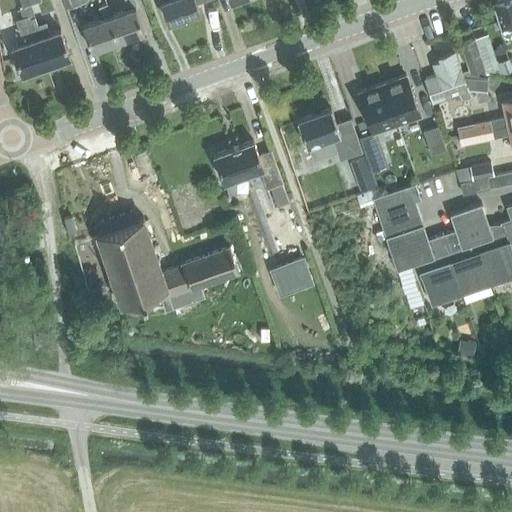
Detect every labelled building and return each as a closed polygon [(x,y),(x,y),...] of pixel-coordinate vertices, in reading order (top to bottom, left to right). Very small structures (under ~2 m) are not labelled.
[(15,19),(20,32),(23,41),(10,46),(16,60),(11,62),(15,73),(20,72),(20,74),(45,65),(31,28),(37,26),(29,3),(27,0),(0,0),(4,12),(18,7),(22,17),(15,19)] [(85,2),(84,0),(62,0),(65,9),(85,2)] [(123,0),(126,9),(109,15),(118,40),(142,31),(134,7),(135,7),(132,0),(123,0)] [(161,0),(160,1),(167,22),(198,11),(195,3),(202,0),(161,0)] [(504,38),(511,35),(511,0),(496,0),(492,1),(504,38)] [(90,49),(118,40),(109,15),(105,4),(97,7),(101,18),(81,25),(90,49)] [(59,29),(44,34),(41,25),(37,26),(31,28),(45,65),(69,57),(59,29)] [(458,43),(467,69),(464,70),(464,71),(475,73),(474,71),(482,69),(484,73),(498,68),(487,34),(458,43)] [(435,74),(422,78),(431,104),(458,94),(460,102),(471,98),(468,91),(486,92),(487,75),(475,75),(475,73),(464,71),(464,70),(461,71),(453,50),(437,56),(438,60),(431,63),(435,74)] [(511,67),(508,57),(497,61),(501,74),(511,69),(511,67)] [(405,74),(381,83),(396,124),(419,115),(405,74)] [(372,132),(396,124),(381,83),(357,91),(372,132)] [(511,98),(501,100),(504,117),(456,127),(458,136),(511,124),(511,98)] [(305,145),(306,145),(311,160),(335,152),(338,159),(360,151),(349,118),(335,123),(328,108),(296,120),(305,145)] [(511,150),(511,124),(458,136),(459,144),(508,134),(511,151),(511,150)] [(436,126),(423,130),(431,152),(444,148),(436,126)] [(266,187),(281,181),(269,149),(257,154),(251,140),(239,145),(239,146),(231,148),(230,148),(211,155),(221,181),(258,168),(266,187)] [(377,140),(362,146),(371,171),(386,166),(377,140)] [(363,155),(348,161),(354,176),(369,170),(363,155)] [(492,174),(489,161),(454,169),(458,182),(472,179),(492,174)] [(498,173),(501,185),(511,182),(511,172),(511,170),(498,173)] [(488,187),(501,185),(498,173),(486,176),(488,187)] [(475,190),(488,187),(486,176),(472,179),(474,188),(475,190)] [(461,193),(475,190),(474,188),(472,179),(458,182),(461,193)] [(425,238),(426,238),(413,200),(418,198),(413,183),(372,198),(396,268),(415,261),(431,256),(425,238)] [(453,248),(474,240),(490,235),(489,231),(480,204),(481,204),(480,203),(449,214),(449,215),(450,214),(455,228),(447,231),(453,248)] [(511,203),(505,206),(510,219),(500,222),(501,226),(502,226),(511,254),(511,203)] [(198,285),(236,272),(227,247),(178,264),(179,264),(159,271),(140,218),(134,220),(131,210),(96,222),(99,232),(95,233),(120,304),(141,296),(141,298),(144,297),(146,303),(158,299),(162,310),(202,296),(198,285)] [(290,220),(266,228),(274,252),(298,244),(290,220)] [(490,235),(474,240),(488,281),(511,273),(511,254),(502,226),(501,226),(489,231),(490,235)] [(453,248),(447,231),(439,234),(459,291),(488,281),(474,240),(453,248)] [(439,234),(426,238),(425,238),(431,256),(415,261),(429,302),(459,291),(439,234)] [(472,355),(475,343),(459,339),(456,352),(472,355)]
